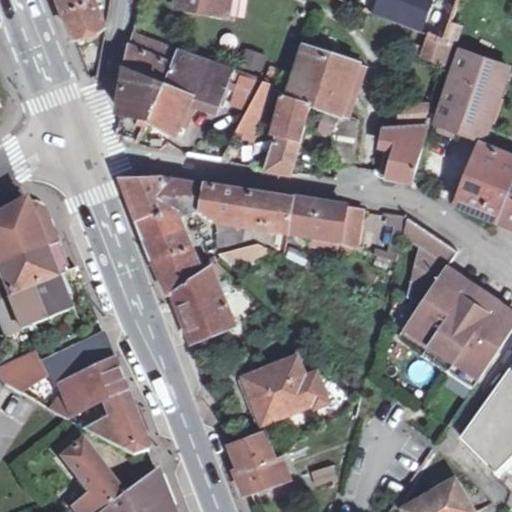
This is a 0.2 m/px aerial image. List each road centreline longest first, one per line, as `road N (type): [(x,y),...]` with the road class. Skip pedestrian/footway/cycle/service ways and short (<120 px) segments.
road 1 (residential): [(70,130),(144,157),(412,204),(462,227),(511,266)]
road 2 (secondary): [(70,130),(219,511)]
road 3 (secondary): [(21,0),(70,130)]
